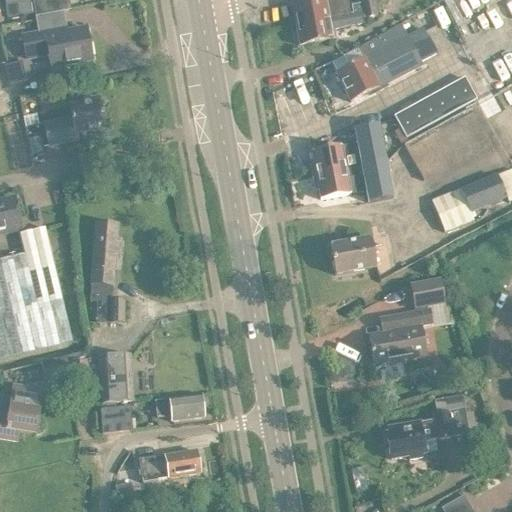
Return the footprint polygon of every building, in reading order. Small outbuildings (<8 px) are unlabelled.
[(31,0),(34,17),(70,9),(67,0),(31,0)] [(315,0),(292,4),(296,27),(326,22),(325,20),(351,15),(351,14),(348,14),(345,0),(315,0)] [(350,6),(352,14),(351,14),(351,15),(325,20),(326,22),(296,27),(299,46),(331,40),(335,39),(334,29),(364,24),(363,20),(378,17),(374,0),(356,0),(358,4),(350,6)] [(336,73),(334,73),(349,102),(377,88),(378,91),(379,91),(378,88),(421,66),(400,25),(330,62),(336,73)] [(91,60),(85,28),(57,33),(57,30),(21,36),(25,58),(47,54),(50,67),(91,60)] [(438,120),(475,99),(464,78),(427,99),(438,120)] [(81,100),(82,104),(68,106),(71,118),(43,123),(47,146),(78,140),(76,133),(103,128),(98,97),(81,100)] [(405,138),(438,120),(427,99),(393,117),(405,138)] [(311,176),(385,162),(377,125),(353,130),(354,137),(350,138),(351,143),(351,144),(311,152),(313,162),(309,163),(311,176)] [(392,198),(385,162),(311,176),(314,190),(318,189),(320,200),(349,194),(349,195),(366,192),(368,203),(392,198)] [(506,199),(496,176),(460,191),(469,213),(506,199)] [(459,190),(430,202),(443,232),(472,221),(469,213),(460,191),(459,190)] [(0,233),(20,229),(13,198),(0,200),(0,233)] [(96,303),(95,323),(123,324),(124,300),(109,300),(112,269),(109,269),(107,265),(108,254),(119,255),(120,239),(115,239),(116,226),(116,225),(96,223),(89,302),(96,303)] [(23,254),(49,248),(44,228),(18,234),(23,254)] [(375,268),(373,252),(370,238),(328,246),(334,275),(375,268)] [(0,359),(71,343),(49,248),(23,254),(0,259),(0,359)] [(414,310),(443,305),(438,280),(409,285),(414,310)] [(381,333),(368,336),(370,349),(369,349),(370,353),(371,353),(373,365),(425,356),(420,327),(431,326),(428,311),(379,319),(381,333)] [(74,384),(90,380),(85,361),(83,352),(40,363),(46,391),(67,386),(66,383),(73,381),(74,384)] [(124,373),(123,356),(98,358),(100,404),(132,402),(130,373),(124,373)] [(35,393),(12,389),(8,415),(0,414),(0,439),(16,442),(18,432),(34,435),(38,408),(39,398),(34,397),(35,393)] [(170,422),(203,418),(201,395),(168,399),(168,400),(154,401),(156,418),(170,416),(170,422)] [(101,434),(121,432),(131,431),(129,406),(99,409),(101,434)] [(447,412),(432,414),(433,421),(419,423),(419,422),(394,426),(395,432),(385,433),(390,460),(408,457),(409,460),(421,458),(420,455),(424,454),(424,452),(438,450),(437,440),(451,438),(468,435),(464,409),(447,412)] [(167,479),(170,478),(199,474),(198,470),(200,467),(199,463),(197,461),(195,451),(180,454),(180,453),(163,456),(153,458),(153,457),(137,460),(141,483),(157,481),(157,480),(167,478),(167,479)] [(473,511),(464,496),(441,508),(443,511),(473,511)]
